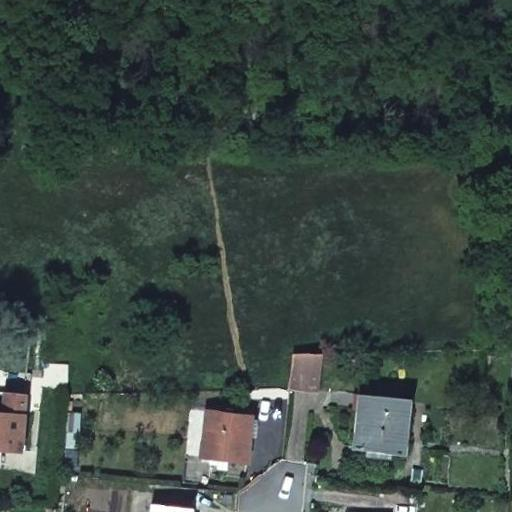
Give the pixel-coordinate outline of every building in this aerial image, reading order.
[(290,354),(288,385),(318,386),(318,354),(290,354)] [(24,395),(4,394),(3,412),(0,412),(0,448),(18,450),(24,395)] [(358,395),(352,449),(405,455),(411,400),(358,395)] [(206,412),(202,456),(245,461),(251,417),(232,415),(233,407),(217,405),(217,413),(206,412)] [(63,450),(61,470),(74,471),(75,451),(63,450)]
